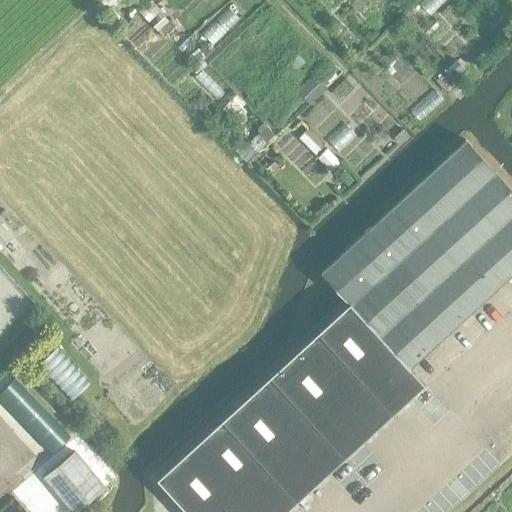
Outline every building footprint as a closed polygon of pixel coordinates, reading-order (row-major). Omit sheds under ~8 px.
[(511,191),(464,139),(393,204),(480,299),(511,270),(511,191)] [(393,204),(357,237),(445,332),(480,299),(393,204)] [(357,237),(322,269),(351,301),(409,365),(445,332),(357,237)] [(351,301),(317,331),(392,413),(425,382),(409,365),(351,301)] [(317,331),(269,375),(344,456),(392,413),(317,331)] [(269,375),(222,418),(296,500),(344,456),(269,375)] [(0,389),(0,400),(51,454),(70,436),(14,376),(0,389)] [(222,418),(157,477),(188,511),(282,511),(296,500),(222,418)] [(43,476),(73,511),(75,511),(105,487),(74,451),(43,476)]
